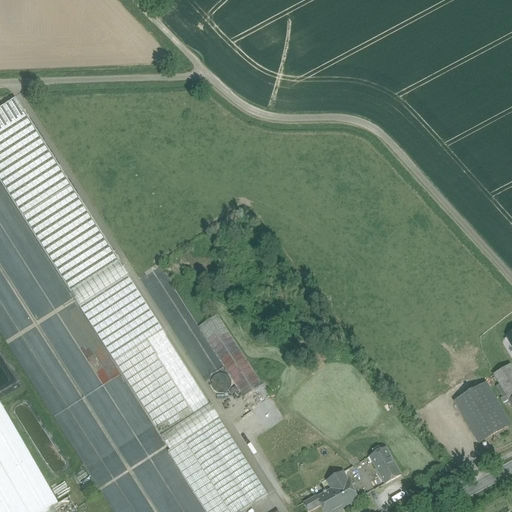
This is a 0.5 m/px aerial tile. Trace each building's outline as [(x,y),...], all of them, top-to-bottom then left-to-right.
[(128,276),(15,99),(0,108),(0,183),(79,307),(128,276)] [(128,276),(79,307),(114,362),(148,340),(162,331),(128,276)] [(217,315),(198,327),(243,397),(254,390),(260,398),(267,393),(217,315)] [(211,406),(163,330),(162,331),(148,340),(196,415),(211,406)] [(196,415),(148,340),(114,362),(162,437),(196,415)] [(73,378),(90,368),(78,346),(70,351),(69,349),(60,354),(73,378)] [(511,399),(511,366),(511,365),(494,375),(509,401),(511,399)] [(231,384),(231,380),(230,377),(227,374),(224,373),(220,373),(217,374),(214,376),(212,379),(212,383),(213,386),(215,389),(217,391),(221,392),(224,392),(228,390),(230,387),(231,384)] [(509,425),(486,385),(457,402),(480,442),(509,425)] [(98,487),(127,469),(80,395),(73,399),(77,404),(70,409),(77,420),(74,422),(76,425),(71,428),(73,432),(66,437),(98,487)] [(58,504),(0,404),(0,463),(27,511),(43,511),(52,507),(58,504)] [(196,415),(162,437),(170,451),(185,442),(220,419),(211,406),(196,415)] [(239,511),(268,494),(220,419),(185,442),(229,511),(239,511)] [(229,511),(185,442),(170,451),(169,451),(208,511),(229,511)] [(386,448),(370,458),(385,485),(402,476),(386,448)] [(27,511),(0,463),(0,511),(27,511)] [(348,481),(343,473),(327,481),(332,489),(326,493),(326,492),(324,493),(324,494),(323,494),(323,495),(317,499),(324,511),(336,511),(359,500),(348,481)] [(76,511),(69,498),(52,508),(54,511),(76,511)]
